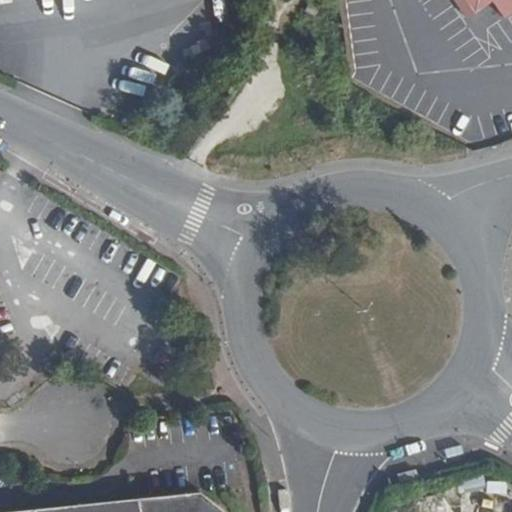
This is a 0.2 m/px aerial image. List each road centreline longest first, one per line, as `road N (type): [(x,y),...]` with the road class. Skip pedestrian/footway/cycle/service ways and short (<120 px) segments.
road 1 (residential): [(0,111),(259,241)]
road 2 (tertiary): [(259,241),(240,296),(247,354),(280,403),(339,432)]
road 3 (tertiary): [(442,209),(405,189),(344,185),(287,210),(259,241)]
road 4 (unknown): [(9,212),(1,250),(13,272),(124,354)]
road 5 (unknown): [(132,286),(9,212)]
road 6 (tertiary): [(490,332),(483,264),(442,209)]
road 7 (tertiary): [(339,432),(397,431),(457,396)]
